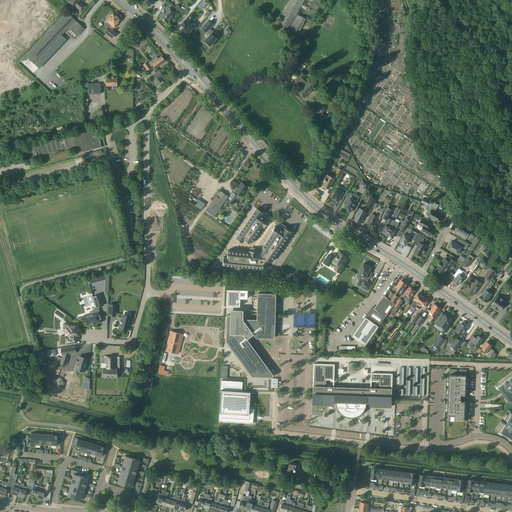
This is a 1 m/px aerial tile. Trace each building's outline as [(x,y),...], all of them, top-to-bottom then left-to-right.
[(68,0),(69,0),(76,6),(81,11),(85,6),(79,1),(80,0),(68,0)] [(175,7),(167,0),(165,0),(163,3),(167,6),(159,16),(167,23),(175,13),(179,7),(177,5),(175,7)] [(289,0),(280,18),(277,22),(288,29),(304,0),(289,0)] [(107,21),(104,25),(108,27),(109,28),(105,33),(112,38),(116,33),(112,31),(111,30),(114,27),(120,19),(119,19),(120,18),(118,16),(117,17),(113,13),(107,21)] [(184,21),(181,24),(184,27),(181,30),(187,34),(189,32),(189,33),(193,29),(192,28),(194,26),(190,23),(195,17),(191,14),(184,21)] [(306,19),(297,14),(289,29),(297,34),(306,19)] [(208,20),(202,28),(206,32),(207,31),(209,28),(213,24),(208,20)] [(81,36),(71,27),(65,34),(51,49),(46,46),(36,57),(50,69),(81,36)] [(210,34),(204,41),(205,42),(205,43),(208,45),(210,46),(217,37),(218,35),(213,31),(209,28),(207,31),(210,34)] [(135,37),(133,36),(128,44),(134,47),(136,49),(137,46),(140,41),(135,38),(135,37)] [(97,39),(94,46),(105,52),(109,45),(97,39)] [(114,51),(103,62),(106,64),(117,53),(114,51)] [(158,59),(157,57),(148,63),(147,62),(143,64),(147,70),(151,67),(153,65),(155,68),(165,61),(161,56),(158,59)] [(154,70),(150,73),(152,76),(154,80),(157,84),(165,79),(162,75),(159,71),(156,73),(154,70)] [(297,91),(304,97),(313,87),(307,81),(307,82),(303,79),(306,75),(301,71),(294,79),(298,83),(299,83),(302,86),(297,91)] [(117,78),(106,78),(106,86),(117,86),(117,78)] [(100,83),(88,84),(88,94),(92,94),(100,94),(100,83)] [(51,98),(75,91),(73,87),(49,93),(51,98)] [(364,102),(368,105),(374,95),(370,93),(364,102)] [(385,130),(389,126),(385,122),(381,126),(385,130)] [(79,144),(82,152),(87,151),(88,151),(88,150),(93,149),(94,149),(95,149),(96,149),(96,148),(96,149),(97,148),(98,148),(99,148),(99,147),(101,147),(100,143),(100,142),(100,141),(100,140),(99,140),(99,139),(95,127),(78,131),(81,142),(80,143),(81,144),(79,144)] [(76,154),(82,152),(79,144),(81,144),(80,143),(81,142),(78,131),(21,147),(23,156),(26,159),(74,146),(76,154)] [(333,165),(340,169),(345,159),(340,156),(338,161),(336,159),(333,165)] [(342,170),(338,168),(334,176),(338,178),(342,170)] [(334,178),(326,174),(326,175),(325,177),(325,176),(322,182),(323,182),(324,182),(322,186),(322,185),(322,186),(328,189),(333,178),(334,178)] [(370,184),(363,180),(361,183),(364,185),(363,188),(367,190),(370,184)] [(236,187),(228,198),(232,201),(236,196),(238,194),(241,196),(248,187),(242,183),(238,189),(236,187)] [(332,198),(332,199),(336,202),(336,201),(338,201),(341,195),(344,196),(347,191),(338,186),(331,198),(332,198)] [(208,206),(217,213),(228,196),(219,190),(208,206)] [(359,196),(355,194),(353,199),(347,196),(344,202),(347,203),(345,206),(347,207),(346,210),(351,212),(357,201),(359,196)] [(376,199),(371,196),(366,205),(371,208),(376,199)] [(423,197),(421,202),(428,205),(430,201),(426,199),(424,198),(423,197)] [(436,208),(430,205),(427,210),(428,210),(427,213),(427,214),(427,215),(428,216),(431,218),(431,219),(434,221),(435,220),(438,222),(442,215),(435,211),(436,208)] [(378,217),(380,218),(381,216),(385,210),(380,207),(379,210),(377,209),(375,215),(372,213),(367,222),(374,225),(378,217)] [(387,207),(382,217),(388,220),(387,222),(385,224),(383,228),(384,228),(382,231),(387,234),(394,221),(388,218),(392,210),(387,207)] [(230,208),(221,223),(227,227),(237,211),(230,208)] [(262,226),(264,227),(268,221),(261,215),(263,212),(256,208),(236,238),(242,243),(244,240),(250,244),(262,226)] [(354,220),(361,223),(364,215),(365,211),(359,208),(358,212),(357,212),(355,215),(356,216),(354,220)] [(395,221),(394,221),(387,234),(392,237),(394,234),(395,235),(399,228),(398,228),(399,227),(400,227),(400,228),(405,230),(410,220),(406,218),(402,225),(395,221)] [(430,222),(422,218),(419,224),(423,227),(421,231),(426,233),(426,235),(428,236),(429,235),(431,236),(434,230),(428,226),(430,222)] [(459,236),(465,239),(467,236),(467,237),(469,234),(471,235),(473,231),(471,230),(472,229),(466,225),(465,226),(460,223),(456,231),(461,233),(459,236)] [(262,266),(264,267),(268,261),(270,262),(291,232),(284,228),(282,230),(275,225),(271,232),(272,233),(262,248),(263,249),(260,253),(260,254),(264,254),(262,266)] [(406,229),(404,233),(400,241),(405,244),(410,235),(409,234),(411,231),(407,229),(406,229)] [(419,255),(421,256),(422,253),(423,254),(426,250),(425,249),(426,246),(421,243),(424,239),(419,236),(415,244),(418,246),(414,253),(415,253),(415,254),(419,256),(419,255)] [(455,243),(451,241),(450,244),(449,244),(447,247),(448,247),(448,248),(458,253),(461,247),(463,248),(466,243),(457,238),(455,242),(456,242),(455,243)] [(487,241),(481,250),(485,253),(491,245),(487,241)] [(260,254),(260,253),(257,253),(257,251),(249,250),(249,252),(231,250),(227,250),(227,257),(223,257),(222,265),(262,269),(262,266),(264,254),(260,254)] [(334,259),(333,262),(337,265),(336,266),(334,269),(339,272),(347,259),(348,259),(347,259),(345,257),(346,255),(345,254),(346,254),(341,251),(341,252),(340,251),(337,255),(336,255),(335,258),(334,259)] [(468,266),(472,260),(467,256),(463,262),(468,266)] [(448,261),(445,259),(442,263),(441,262),(439,265),(440,266),(437,269),(440,272),(442,274),(442,273),(443,274),(449,265),(452,267),(455,261),(450,258),(448,261)] [(359,273),(358,275),(361,277),(364,279),(367,280),(368,278),(371,273),(370,272),(369,272),(369,271),(370,270),(372,266),(370,265),(367,262),(366,263),(364,262),(358,272),(359,273)] [(489,281),(496,272),(490,267),(483,277),(489,281)] [(464,273),(464,272),(458,269),(454,276),(456,277),(453,281),(458,284),(463,277),(462,276),(464,273)] [(471,284),(466,290),(473,295),(481,283),(475,279),(474,279),(470,275),(466,281),(471,284)] [(372,283),(364,279),(361,285),(368,289),(372,283)] [(407,284),(401,280),(397,287),(399,288),(395,294),(394,293),(390,299),(395,302),(402,291),(405,287),(404,287),(407,284)] [(403,300),(404,299),(407,302),(411,297),(416,290),(410,286),(407,290),(403,295),(402,294),(399,297),(400,298),(403,300)] [(227,289),(226,306),(239,306),(239,298),(247,298),(247,290),(227,289)] [(482,295),(478,299),(481,301),(481,302),(483,304),(484,303),(485,304),(488,299),(487,299),(491,293),(486,290),(485,291),(484,290),(481,294),(482,295)] [(226,341),(226,342),(251,376),(252,376),(271,377),(272,377),(272,376),(273,376),(273,375),(273,374),(272,374),(247,339),(253,334),(255,337),(255,338),(256,338),(272,338),(273,338),(274,338),(274,337),(276,295),(275,295),(275,294),(275,293),(274,293),(259,293),(258,293),(257,293),(257,294),(256,317),(256,318),(256,319),(255,319),(244,319),(243,319),(243,318),(242,318),(242,317),(243,310),(230,310),(230,315),(228,314),(228,315),(227,315),(226,316),(226,341)] [(415,300),(411,305),(416,308),(419,303),(424,296),(419,293),(418,294),(415,298),(414,300),(415,300)] [(100,294),(92,296),(95,307),(96,307),(98,307),(103,305),(100,294)] [(366,345),(394,305),(395,303),(385,295),(383,295),(374,307),(373,307),(352,336),(366,345)] [(491,305),(492,305),(494,307),(497,309),(500,311),(502,309),(506,304),(505,304),(507,301),(505,299),(505,300),(500,297),(498,296),(498,295),(491,305)] [(416,308),(418,310),(418,309),(420,307),(420,308),(422,305),(424,307),(425,305),(425,306),(426,304),(428,301),(429,300),(424,296),(419,303),(416,308)] [(394,305),(398,308),(401,304),(400,304),(403,300),(400,298),(394,305)] [(430,311),(435,314),(434,315),(433,314),(428,320),(432,323),(438,316),(436,314),(440,308),(435,304),(430,311)] [(90,315),(81,318),(83,323),(85,322),(85,323),(86,322),(87,325),(90,324),(91,325),(91,324),(93,323),(93,324),(99,323),(98,318),(101,317),(98,309),(94,310),(95,312),(91,313),(92,315),(90,315)] [(452,319),(451,319),(452,317),(448,315),(447,316),(444,314),(442,317),(440,315),(435,323),(444,329),(441,332),(444,333),(449,326),(448,325),(452,319)] [(118,317),(117,320),(121,321),(119,328),(127,330),(130,318),(127,317),(125,317),(122,316),(122,317),(118,317)] [(415,322),(419,325),(424,319),(420,316),(415,322)] [(458,326),(455,330),(459,332),(457,334),(458,335),(456,338),(459,340),(463,335),(462,335),(464,332),(467,327),(461,323),(458,327),(458,326)] [(60,336),(60,343),(65,344),(65,345),(77,343),(77,336),(79,336),(80,327),(78,327),(78,324),(63,324),(63,328),(65,329),(65,335),(66,335),(66,336),(60,336)] [(177,353),(182,334),(170,331),(165,350),(177,353)] [(445,339),(441,336),(434,345),(438,348),(445,339)] [(473,336),(468,343),(467,344),(471,347),(474,343),(479,346),(484,339),(482,338),(482,337),(480,336),(479,336),(477,338),(473,336)] [(462,343),(459,340),(456,338),(450,346),(456,350),(462,343)] [(489,343),(487,342),(482,348),(487,352),(485,354),(489,357),(494,351),(490,348),(492,345),(491,345),(492,344),(490,343),(489,343)] [(74,346),(61,348),(62,355),(63,355),(62,358),(67,359),(68,354),(76,353),(74,346)] [(79,356),(75,369),(84,372),(87,365),(86,365),(87,359),(79,356)] [(117,368),(122,368),(122,357),(117,357),(117,356),(103,356),(103,368),(103,377),(117,378),(117,368)] [(335,364),(313,364),(312,404),(333,405),(333,401),(337,401),(338,406),(340,411),(344,414),(348,416),(353,416),(358,415),(362,412),(365,408),(366,405),(367,402),(370,402),(370,406),(391,407),(393,374),(371,373),(371,381),(379,381),(378,388),(371,388),(371,390),(367,390),(368,388),(326,387),(326,380),(334,380),(335,364)] [(449,375),(448,414),(455,414),(455,421),(465,421),(466,401),(464,401),(464,395),(466,395),(467,375),(467,369),(459,369),(459,375),(457,375),(457,369),(449,369),(449,375)] [(507,376),(497,384),(500,388),(500,389),(506,397),(506,396),(509,400),(508,400),(511,403),(511,402),(511,375),(509,378),(507,376)] [(242,382),(221,380),(218,422),(253,423),(253,418),(253,409),(249,409),(250,392),(241,391),(242,386),(242,382)] [(511,411),(510,410),(508,414),(505,419),(506,419),(504,422),(501,420),(496,428),(499,430),(499,431),(500,430),(503,432),(503,433),(509,437),(510,436),(511,437),(511,411)] [(399,438),(399,426),(376,425),(376,438),(399,438)] [(27,435),(26,442),(29,442),(29,446),(35,447),(36,434),(30,433),(30,436),(27,435)] [(57,440),(58,436),(52,435),(51,446),(56,446),(56,447),(60,447),(60,440),(57,440)] [(83,441),(77,439),(77,442),(73,441),(71,448),(75,449),(74,450),(80,451),(83,441)] [(83,441),(80,451),(85,453),(85,452),(88,442),(83,441)] [(93,444),(88,442),(85,452),(90,454),(93,444)] [(98,445),(93,444),(90,454),(95,455),(95,457),(98,445)] [(104,447),(98,445),(95,457),(100,458),(101,456),(104,457),(106,450),(103,450),(104,447)] [(139,460),(132,458),(133,457),(132,457),(131,463),(138,465),(139,460)] [(293,473),(298,474),(300,465),(296,465),(289,463),(288,468),(289,468),(288,474),(292,475),(293,473)] [(41,467),(35,467),(35,464),(30,464),(30,468),(32,469),(32,472),(37,473),(37,470),(40,470),(41,467)] [(20,485),(17,495),(24,497),(26,490),(28,491),(33,476),(34,473),(30,472),(29,478),(26,487),(23,486),(24,484),(21,483),(20,485)] [(13,478),(9,490),(9,489),(12,490),(11,493),(17,495),(20,485),(18,485),(19,483),(15,482),(16,478),(17,474),(14,473),(13,477),(13,478)] [(81,475),(79,482),(86,484),(88,478),(81,476),(81,475)] [(1,483),(0,487),(0,493),(1,494),(1,495),(1,496),(3,496),(4,496),(4,495),(5,495),(6,489),(9,490),(13,477),(10,476),(8,482),(5,481),(2,480),(1,483)] [(33,476),(28,491),(31,491),(30,495),(36,497),(40,486),(34,484),(36,477),(33,476)] [(117,483),(124,485),(124,486),(126,480),(119,478),(117,483)] [(40,486),(36,497),(43,498),(45,491),(48,491),(50,485),(47,484),(46,486),(45,485),(44,488),(39,486),(40,486)] [(155,505),(156,502),(158,496),(158,494),(156,494),(157,489),(149,487),(147,492),(151,494),(151,496),(149,496),(147,503),(155,505)] [(69,490),(67,496),(74,498),(74,499),(76,492),(69,490)] [(156,502),(162,504),(163,497),(164,497),(164,495),(165,491),(162,490),(161,494),(159,493),(158,494),(158,496),(156,502)] [(173,507),(178,491),(175,490),(173,497),(170,496),(169,499),(167,506),(173,507)] [(175,501),(173,507),(179,509),(181,502),(181,500),(179,499),(180,496),(178,495),(177,495),(178,492),(178,491),(176,498),(175,501)] [(197,505),(203,507),(206,494),(204,493),(203,496),(200,495),(197,505)] [(214,510),(219,493),(216,493),(213,503),(211,502),(209,508),(214,510)] [(219,493),(214,510),(220,511),(222,507),(222,505),(224,499),(225,495),(222,494),(219,493)] [(206,494),(203,507),(209,508),(211,502),(212,498),(209,497),(210,495),(206,494)] [(246,503),(244,509),(250,511),(252,505),(253,502),(250,501),(251,496),(248,495),(248,497),(247,500),(246,503)] [(252,511),(255,511),(259,500),(261,496),(258,495),(256,503),(255,505),(252,505),(250,511),(252,511)] [(240,501),(238,508),(244,509),(246,503),(247,500),(248,497),(245,496),(244,499),(241,498),(240,501)] [(285,511),(290,496),(287,496),(285,502),(282,501),(281,504),(279,510),(285,511)] [(290,496),(285,511),(291,511),(293,507),(294,503),(292,502),(292,500),(289,499),(290,496)] [(181,502),(179,509),(185,511),(185,508),(187,509),(189,505),(189,504),(184,502),(185,500),(184,500),(185,497),(183,497),(182,499),(181,500),(181,502)] [(222,507),(220,511),(226,511),(228,507),(229,503),(226,502),(227,500),(224,499),(222,505),(222,507)] [(361,502),(360,508),(368,509),(371,510),(371,508),(371,507),(368,506),(369,503),(372,504),(373,500),(365,499),(364,502),(361,502)] [(259,500),(255,511),(261,511),(263,508),(264,505),(261,505),(262,501),(259,500)] [(297,511),(301,503),(298,502),(296,508),(293,507),(291,511),(297,511)] [(301,503),(297,511),(304,511),(305,511),(306,508),(303,507),(304,504),(301,503)]
